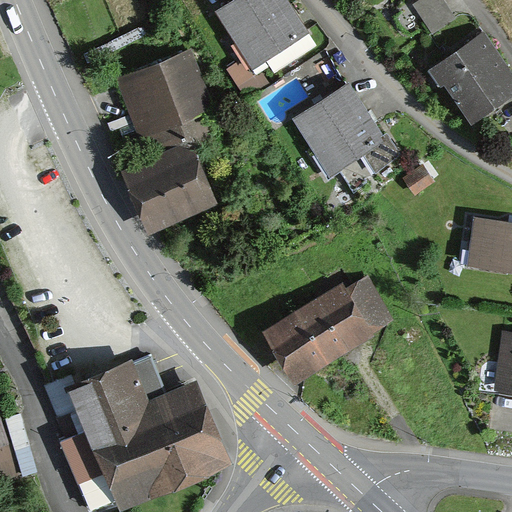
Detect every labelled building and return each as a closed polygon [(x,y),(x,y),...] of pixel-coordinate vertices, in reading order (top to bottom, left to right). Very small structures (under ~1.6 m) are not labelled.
[(282,0),(236,0),(211,16),(247,74),(306,37),(282,0)] [(438,0),(429,0),(411,11),(428,41),(454,27),(438,0)] [(511,85),(481,34),(425,67),(460,125),(511,93),(511,85)] [(191,53),(132,73),(162,159),(117,174),(137,232),(210,207),(191,154),(222,143),(191,53)] [(349,78),(295,112),(332,169),(363,150),(375,169),(398,154),(349,78)] [(421,172),(401,185),(411,199),(430,185),(421,172)] [(511,227),(469,221),(461,271),(511,278),(511,227)] [(365,275),(256,334),(283,384),(393,325),(365,275)] [(511,340),(499,339),(489,396),(511,400),(511,340)] [(159,359),(61,398),(107,511),(118,511),(224,470),(191,388),(174,395),(159,359)]
